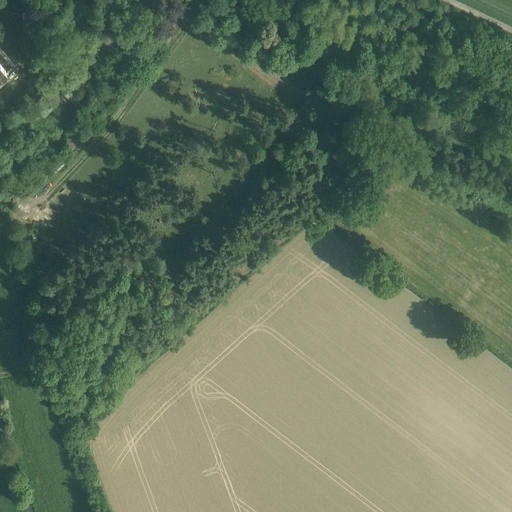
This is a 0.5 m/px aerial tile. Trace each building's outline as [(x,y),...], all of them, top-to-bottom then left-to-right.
[(99,35),(93,44),(105,53),(106,52),(112,44),(99,35)] [(112,44),(106,52),(111,56),(116,48),(112,44)] [(9,74),(0,63),(0,87),(15,74),(13,71),(9,74)] [(65,80),(59,87),(79,106),(85,100),(65,80)] [(46,98),(37,108),(44,115),(53,105),(46,98)] [(27,185),(32,193),(49,182),(44,174),(27,185)]
